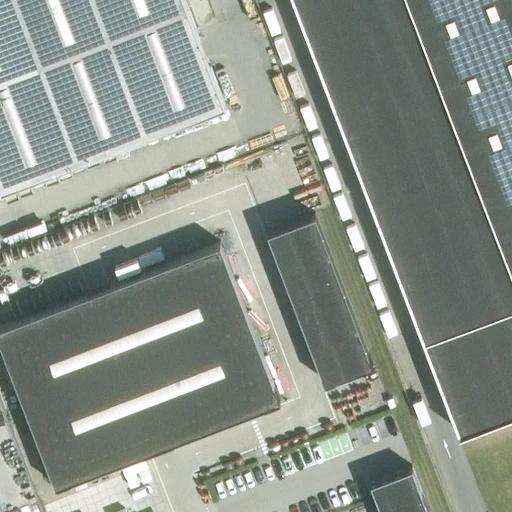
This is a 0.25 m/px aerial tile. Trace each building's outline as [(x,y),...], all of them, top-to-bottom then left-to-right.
[(0,0),(0,181),(223,99),(185,0),(0,0)] [(511,0),(295,0),(459,430),(511,409),(511,0)] [(364,365),(316,210),(267,225),(314,380),(364,365)] [(0,337),(56,483),(280,397),(220,239),(0,323),(0,337)] [(383,511),(430,511),(412,465),(371,480),(383,511)]
